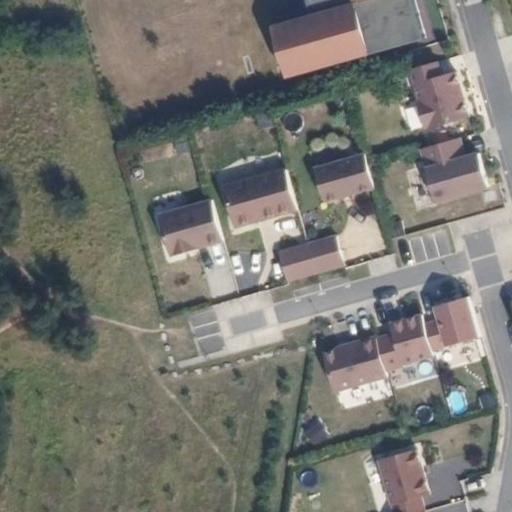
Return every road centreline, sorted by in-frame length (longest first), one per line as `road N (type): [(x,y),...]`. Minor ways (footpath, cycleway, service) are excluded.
road 1 (residential): [(204,330),(479,256)]
road 2 (residential): [(467,0),(511,161)]
road 3 (residential): [(511,375),(479,256)]
